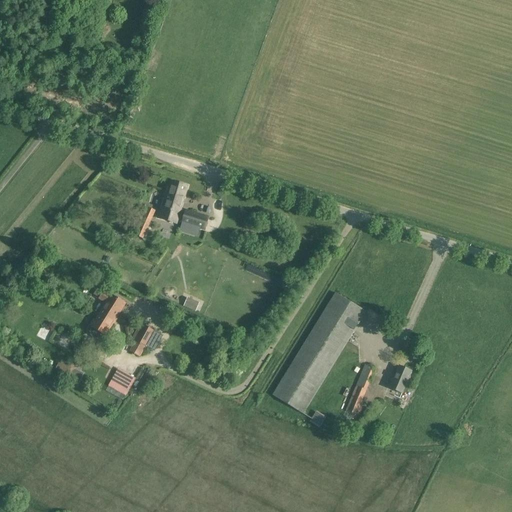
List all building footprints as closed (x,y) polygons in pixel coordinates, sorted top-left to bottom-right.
[(184,219),(186,212),(180,210),(188,186),(172,181),(169,194),(166,193),(158,218),(176,224),(178,218),(184,219)] [(156,212),(146,207),(133,235),(135,236),(133,240),(141,244),(143,239),(156,212)] [(186,211),(186,212),(184,219),(183,223),(205,230),(209,218),(186,211)] [(123,247),(126,240),(117,236),(114,243),(123,247)] [(107,304),(100,315),(107,320),(111,314),(117,317),(125,304),(112,296),(112,295),(104,291),(99,299),(107,304)] [(335,293),(272,396),(304,415),(366,312),(335,293)] [(188,299),(185,305),(190,308),(196,310),(199,304),(193,301),(188,299)] [(116,318),(117,317),(111,314),(107,320),(100,315),(96,321),(94,320),(91,326),(92,327),(105,335),(113,324),(115,326),(119,320),(116,318)] [(138,328),(132,338),(136,340),(146,346),(154,350),(162,335),(145,326),(142,330),(138,328)] [(136,340),(130,352),(140,358),(146,346),(136,340)] [(76,370),(66,365),(59,378),(69,383),(76,370)] [(375,369),(365,365),(356,387),(346,411),(356,415),(375,369)] [(412,372),(399,366),(393,380),(392,379),(388,388),(402,394),(412,372)] [(111,382),(108,386),(124,395),(125,396),(135,380),(134,379),(118,370),(111,382)] [(312,419),(310,423),(319,429),(325,419),(316,413),(312,419)]
